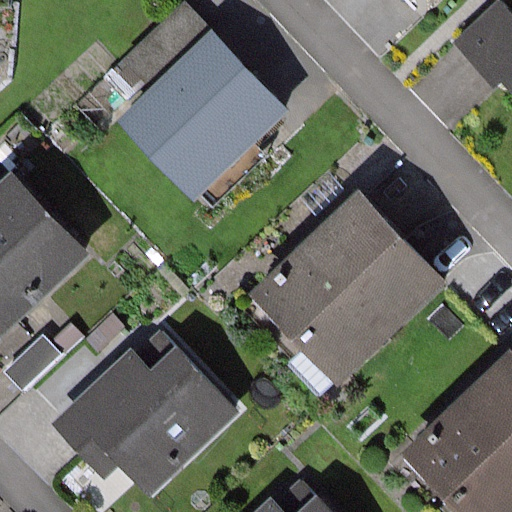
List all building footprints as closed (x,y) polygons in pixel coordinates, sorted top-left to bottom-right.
[(504,76),(511,68),(511,12),(502,1),(458,43),(499,86),(507,79),(504,76)] [(220,39),(134,120),(198,188),(284,107),(251,72),(220,39)] [(0,193),(0,318),(3,322),(6,325),(12,318),(85,249),(17,178),(0,193)] [(316,242),(264,292),(345,377),(445,281),(364,197),(316,242)] [(28,335),(12,318),(6,325),(3,322),(0,325),(0,345),(8,354),(28,335)] [(65,353),(45,330),(6,366),(27,389),(65,353)] [(127,363),(66,423),(108,467),(122,453),(153,485),(235,407),(161,331),(127,363)] [(511,511),(511,360),(468,402),(416,451),(473,511),(511,511)] [(267,511),(330,511),(299,480),(267,511)]
